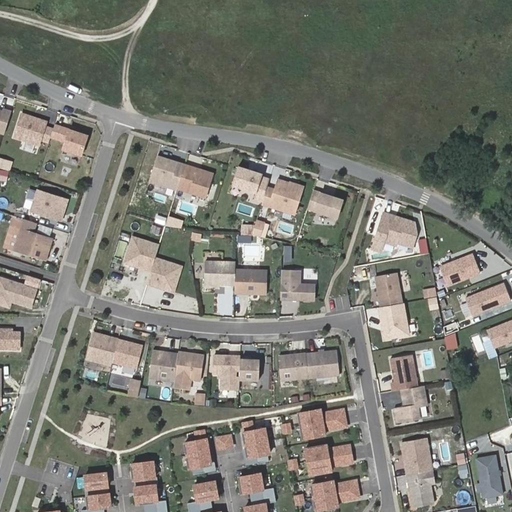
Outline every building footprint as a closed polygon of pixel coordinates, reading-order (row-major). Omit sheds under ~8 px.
[(0,137),(5,139),(12,116),(4,113),(3,116),(0,115),(0,137)] [(52,140),(54,131),(47,129),(48,124),(21,116),(15,140),(41,148),(42,144),(50,146),(52,140)] [(80,156),(86,136),(55,128),(54,131),(52,140),(64,143),(61,151),(80,156)] [(186,169),(158,160),(150,185),(178,194),(178,193),(186,169)] [(0,168),(0,180),(6,182),(9,171),(0,168)] [(261,177),(237,168),(231,185),(255,193),(253,199),(260,202),(266,187),(267,182),(260,179),(261,177)] [(206,202),(214,178),(186,169),(178,193),(206,202)] [(291,214),(300,189),(276,181),(273,190),(266,187),(260,202),(260,203),(291,214)] [(62,222),(69,202),(39,192),(33,213),(62,222)] [(336,222),(342,203),(312,194),(306,213),(336,222)] [(292,221),(294,216),(276,210),(275,215),(292,221)] [(170,219),(160,216),(157,225),(167,228),(170,219)] [(416,226),(382,216),(372,250),(382,253),(385,244),(398,248),(399,246),(413,251),(418,237),(416,226)] [(177,231),(179,222),(170,219),(167,229),(177,231)] [(47,262),(54,241),(35,235),(38,225),(26,221),(16,252),(47,262)] [(253,237),(263,239),(267,224),(263,223),(258,222),(256,229),(253,237)] [(253,237),(256,229),(244,228),(243,237),(253,237)] [(157,259),(161,249),(134,241),(126,266),(153,274),(157,259)] [(284,260),(292,260),(292,245),(284,245),(284,260)] [(447,287),(479,274),(471,255),(440,268),(447,287)] [(176,292),(184,267),(157,259),(153,274),(149,284),(176,292)] [(234,287),(235,272),(236,264),(206,262),(204,285),(234,287)] [(266,299),(268,274),(235,272),(234,287),(234,297),(266,299)] [(315,303),(315,288),(300,288),(300,275),(281,274),(280,303),(315,303)] [(401,306),(395,276),(374,279),(380,310),(401,306)] [(32,310),(38,292),(1,280),(0,281),(0,306),(9,309),(11,303),(32,310)] [(473,316),(511,300),(503,282),(466,298),(473,316)] [(428,301),(438,300),(436,290),(424,292),(426,302),(428,301)] [(440,311),(438,300),(428,301),(431,313),(440,311)] [(407,338),(402,306),(401,306),(380,310),(377,310),(383,342),(407,338)] [(495,349),(511,341),(511,322),(488,332),(495,349)] [(0,351),(21,352),(22,334),(14,334),(14,332),(0,331),(0,351)] [(115,364),(121,341),(97,335),(91,360),(114,366),(115,364)] [(146,347),(121,341),(115,364),(140,370),(146,347)] [(200,392),(205,356),(179,353),(179,355),(153,352),(150,379),(174,382),(173,388),(200,392)] [(342,377),(340,353),(281,359),(284,384),(342,377)] [(416,389),(411,357),(389,361),(393,384),(390,385),(392,393),(399,392),(416,389)] [(242,392),(243,359),(217,358),(216,376),(224,377),(224,391),(242,392)] [(262,383),(263,362),(243,362),(242,382),(262,383)] [(140,400),(143,383),(135,381),(131,398),(140,400)] [(446,392),(453,391),(451,381),(444,382),(446,392)] [(418,421),(416,410),(425,408),(422,388),(416,389),(399,392),(402,409),(392,410),(395,426),(418,421)] [(206,405),(206,392),(194,392),(194,405),(206,405)] [(320,411),(298,415),(303,441),(325,437),(324,432),(323,429),(333,427),(331,417),(322,418),(321,415),(320,411)] [(343,411),(321,415),(322,418),(331,417),(333,427),(323,429),(324,432),(346,428),(343,411)] [(245,434),(244,434),(247,451),(249,460),(259,458),(261,465),(272,463),(266,430),(254,432),(252,423),(244,425),(245,434)] [(290,425),(282,427),(284,435),(292,434),(290,425)] [(193,477),(203,475),(202,468),(212,466),(211,458),(207,440),(206,440),(205,432),(196,433),(198,441),(185,444),(190,470),(191,470),(193,477)] [(231,437),(218,440),(220,451),(233,448),(231,437)] [(431,473),(425,441),(400,446),(405,478),(431,473)] [(350,447),(328,451),(328,455),(338,453),(340,463),(330,465),(331,469),(353,464),(350,447)] [(327,448),(305,452),(310,478),(332,474),(330,465),(340,463),(338,453),(328,455),(328,451),(327,448)] [(249,460),(247,451),(244,452),(247,467),(261,465),(259,458),(249,460)] [(502,496),(495,456),(475,460),(483,499),(502,496)] [(217,473),(214,457),(211,458),(212,466),(202,468),(203,475),(217,473)] [(153,461),(132,463),(134,480),(146,478),(147,487),(134,488),(136,504),(144,503),(158,502),(156,486),(157,485),(156,477),(155,477),(153,461)] [(297,462),(289,463),(291,472),(298,470),(297,462)] [(468,464),(457,466),(459,475),(469,473),(468,464)] [(81,511),(90,511),(90,509),(104,507),(111,507),(109,493),(96,494),(95,487),(108,486),(107,472),(85,475),(87,488),(85,488),(86,496),(87,496),(89,509),(81,510),(81,511)] [(432,506),(429,484),(432,483),(431,473),(405,478),(411,510),(432,506)] [(264,491),(261,475),(240,479),(243,495),(264,491)] [(147,487),(146,478),(134,480),(134,488),(147,487)] [(357,482),(334,486),(335,490),(345,488),(347,498),(337,500),(338,504),(360,499),(357,482)] [(219,500),(216,483),(195,487),(198,503),(219,500)] [(334,483),(312,487),(316,511),(320,511),(339,509),(338,504),(337,500),(347,498),(345,488),(335,490),(334,486),(334,483)] [(109,493),(108,486),(95,487),(96,494),(109,493)] [(277,504),(274,490),(264,491),(266,505),(277,504)] [(266,505),(264,491),(250,494),(253,508),(266,505)] [(303,497),(296,498),(297,506),(305,505),(303,497)] [(37,498),(34,507),(39,509),(42,500),(37,498)] [(167,511),(167,501),(158,502),(158,511),(167,511)] [(213,511),(212,501),(198,503),(199,511),(213,511)] [(158,511),(158,502),(144,503),(144,511),(158,511)] [(199,511),(198,503),(188,505),(189,511),(199,511)]
